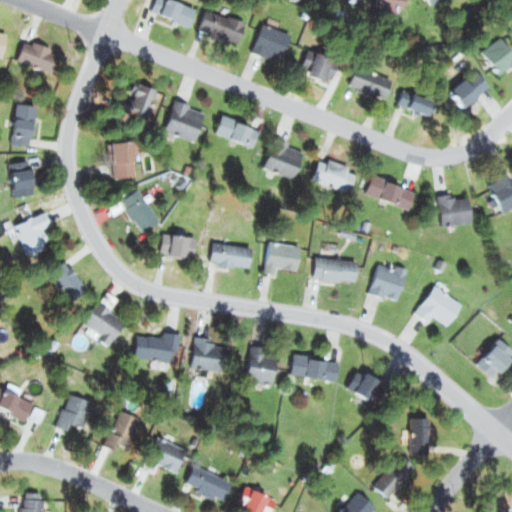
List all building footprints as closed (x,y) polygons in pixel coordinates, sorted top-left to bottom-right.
[(157,0),(193,0),(185,22),(154,10),(157,0)] [(206,6),(237,18),(229,40),(198,28),(206,6)] [(287,29),(274,60),(243,47),(257,16),(287,29)] [(0,29),(0,58),(8,32),(0,29)] [(475,46),(496,32),(511,56),(511,60),(494,73),(475,46)] [(20,34),(52,46),(44,67),(12,55),(20,34)] [(339,53),(325,84),(294,71),(308,40),(339,53)] [(343,83),(382,98),(392,72),(353,57),(343,83)] [(465,107),(442,83),(465,60),(489,84),(465,107)] [(144,83),(132,115),(101,103),(112,72),(144,83)] [(157,91),(134,82),(123,111),(146,119),(157,91)] [(420,116),(390,104),(397,86),(427,98),(420,116)] [(198,104),(187,136),(155,125),(167,93),(198,104)] [(34,107),(31,140),(8,139),(11,105),(34,107)] [(215,112),(247,124),(239,145),(207,134),(215,112)] [(299,146),(285,177),(255,164),(268,133),(299,146)] [(125,137),(131,170),(108,174),(103,141),(125,137)] [(24,153),(34,185),(12,192),(2,160),(24,153)] [(305,182),(344,197),(354,172),(314,157),(305,182)] [(407,208),(376,197),(383,179),(414,190),(407,208)] [(511,181),(511,201),(491,213),(482,196),(511,180),(511,181)] [(157,209),(132,232),(110,206),(135,184),(157,209)] [(435,221),(432,196),(465,192),(468,217),(435,221)] [(51,223),(14,234),(7,211),(44,200),(51,223)] [(12,225),(25,256),(47,246),(40,230),(49,226),(43,212),(12,225)] [(162,252),(181,258),(187,240),(168,233),(162,252)] [(208,241),(242,243),(241,265),(207,264),(208,241)] [(261,243),(294,248),(291,271),(258,266),(261,243)] [(309,277),(351,281),(354,254),(312,250),(309,277)] [(65,252),(87,283),(67,297),(45,265),(65,252)] [(360,282),(371,260),(401,274),(390,297),(360,282)] [(416,301),(433,282),(457,304),(440,323),(416,301)] [(87,301),(118,315),(108,336),(77,321),(87,301)] [(221,369),(187,364),(192,331),(226,336),(221,369)] [(491,332),(509,350),(485,373),(468,355),(491,332)] [(167,359),(129,358),(129,334),(168,335),(167,359)] [(285,373),(326,381),(332,355),(290,346),(285,373)] [(240,355),(273,360),(270,383),(237,378),(240,355)] [(387,383),(374,404),(346,387),(359,366),(387,383)] [(80,431),(49,419),(61,387),(93,400),(80,431)] [(0,391),(36,403),(29,426),(0,416),(0,391)] [(133,419),(117,455),(95,445),(111,409),(133,419)] [(431,443),(409,454),(394,424),(417,413),(431,443)] [(172,472),(141,459),(153,428),(185,441),(172,472)] [(391,500),(371,484),(392,459),(412,475),(391,500)] [(212,501),(177,484),(188,462),(223,480),(212,501)] [(476,498),(494,511),(511,488),(511,482),(497,471),(476,498)] [(252,481),(274,494),(263,511),(239,511),(236,510),(252,481)] [(363,511),(335,511),(331,507),(355,485),(372,504),(363,511)] [(41,494),(40,511),(15,511),(16,493),(41,494)] [(511,511),(511,496),(499,498),(500,511),(511,511)]
